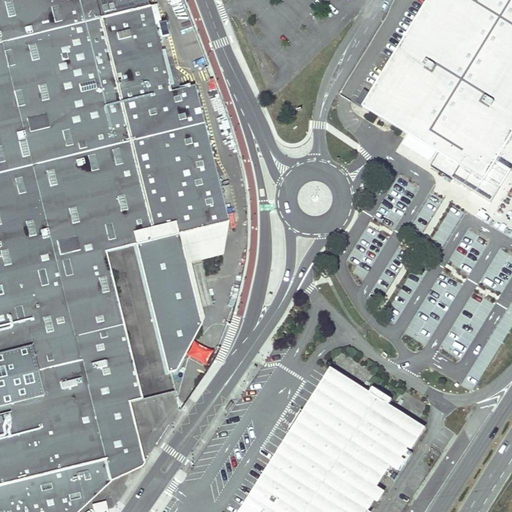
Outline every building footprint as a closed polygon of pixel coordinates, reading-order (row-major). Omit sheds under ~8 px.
[(0,0),(0,511),(78,511),(109,483),(141,466),(145,461),(130,402),(174,390),(170,373),(176,372),(203,325),(185,253),(180,235),(217,225),(227,223),(193,86),(169,92),(148,8),(143,9),(98,21),(95,6),(93,0),(0,0)] [(143,9),(141,0),(119,0),(95,6),(98,21),(143,9)] [(511,0),(428,0),(364,105),(408,132),(442,153),(484,178),(494,162),(511,132),(511,0)] [(167,37),(164,23),(156,24),(160,38),(167,37)] [(484,178),(442,153),(434,166),(459,181),(495,202),(511,173),(511,172),(494,162),(484,178)] [(444,194),(445,181),(437,180),(436,193),(444,194)] [(408,449),(422,428),(388,406),(391,400),(372,388),(369,394),(333,371),(306,413),(300,410),(287,430),(293,434),(243,511),(368,511),(364,509),(377,488),(373,485),(386,465),(390,467),(404,446),(408,449)] [(106,511),(104,503),(92,506),(93,511),(106,511)]
